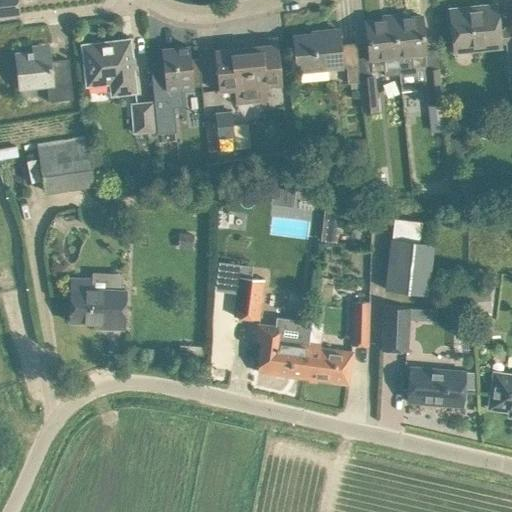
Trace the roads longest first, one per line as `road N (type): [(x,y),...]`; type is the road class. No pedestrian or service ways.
road 1 (unclassified): [(11,511),(52,423),(87,388),(111,382),(150,382),(511,467)]
road 2 (residential): [(152,0),(214,14),(277,0)]
